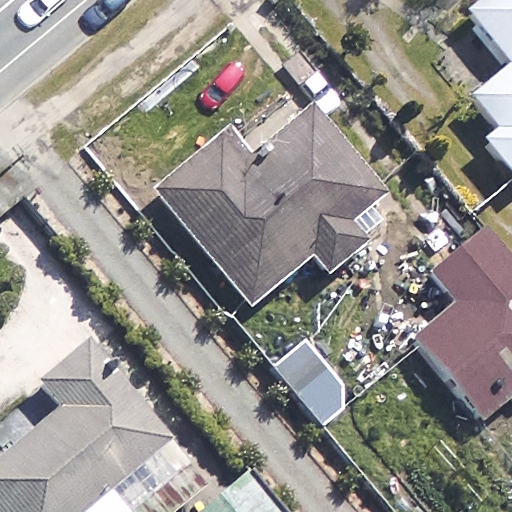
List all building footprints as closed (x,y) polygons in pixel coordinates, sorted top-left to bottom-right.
[(511,194),(511,0),(484,0),(457,24),(500,75),(460,110),(487,141),(474,152),(511,195),(511,194)] [(374,203),(300,120),(238,177),(211,147),(144,207),(242,317),(298,267),(317,288),(358,251),(342,233),(374,203)] [(511,396),(511,292),(472,242),(422,282),(442,307),(399,342),(470,430),(511,396)] [(156,440),(72,344),(0,406),(0,511),(170,511),(189,496),(147,448),(156,440)] [(262,511),(232,479),(196,511),(262,511)]
